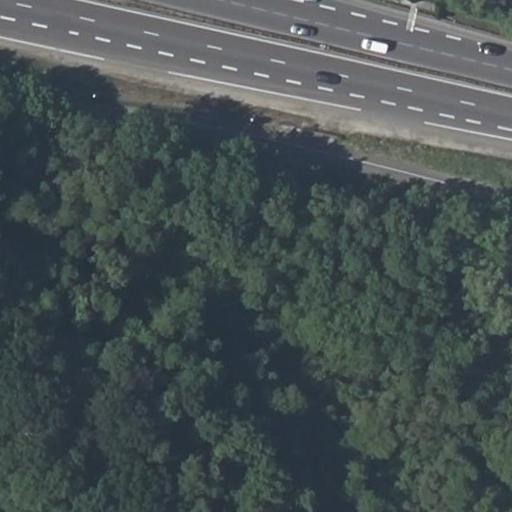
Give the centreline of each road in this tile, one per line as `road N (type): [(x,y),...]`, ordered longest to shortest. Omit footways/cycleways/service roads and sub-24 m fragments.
road 1 (trunk): [(3,0),(511,112)]
road 2 (trunk): [(511,68),(219,0)]
